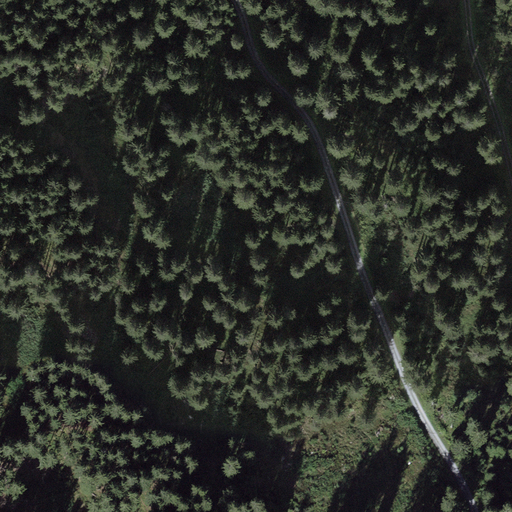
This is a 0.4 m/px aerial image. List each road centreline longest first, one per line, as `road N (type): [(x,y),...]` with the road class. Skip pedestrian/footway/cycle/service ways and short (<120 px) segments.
road 1 (track): [(474,511),(398,364),(311,122),(251,48),(232,0)]
road 2 (track): [(511,185),(464,0)]
